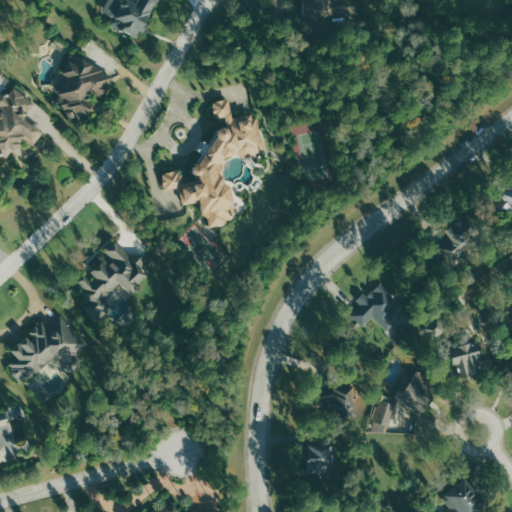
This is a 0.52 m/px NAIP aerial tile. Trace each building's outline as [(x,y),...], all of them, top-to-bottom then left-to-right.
[(139,0),(136,7),(122,0),(109,0),(103,12),(114,17),(109,25),(138,40),(157,0),(139,0)] [(358,19),(358,0),(307,0),(307,33),(335,33),(335,19),(358,19)] [(52,107),(87,121),(93,105),(86,102),(90,92),(104,98),(114,73),(73,56),(52,107)] [(25,119),(36,103),(14,88),(7,97),(1,93),(0,93),(0,159),(4,162),(13,150),(17,153),(26,141),(34,147),(44,133),(25,119)] [(234,215),(224,161),(226,158),(239,155),(242,157),(265,153),(259,120),(251,115),(234,118),(230,101),(228,100),(213,102),(215,114),(226,120),(228,128),(220,129),(201,164),(193,166),(194,175),(202,179),(180,183),(182,195),(184,205),(201,202),(203,216),(209,219),(210,228),(229,225),(234,215)] [(182,188),(180,172),(163,174),(165,189),(182,188)] [(509,216),(511,213),(511,185),(496,195),(509,216)] [(445,229),(450,239),(446,241),(453,253),(480,238),(468,217),(445,229)] [(138,256),(133,260),(121,244),(75,282),(88,297),(80,303),(97,323),(111,311),(102,300),(122,284),(130,294),(153,275),(138,256)] [(364,327),(374,317),(389,331),(394,325),(389,320),(404,305),(380,282),(359,304),(361,306),(352,315),(364,327)] [(11,351),(17,358),(7,366),(23,384),(55,356),(60,361),(71,352),(76,357),(87,347),(60,317),(48,328),(43,322),(11,351)] [(459,379),(494,370),(491,359),(483,361),(478,343),(452,349),(459,379)] [(511,355),(510,355),(498,374),(511,382),(511,355)] [(424,414),(439,384),(413,372),(399,402),(424,414)] [(335,384),(335,397),(326,396),(325,416),(360,417),(361,385),(335,384)] [(371,431),(389,433),(394,400),(382,398),(381,405),(375,404),(371,431)] [(0,462),(18,459),(8,412),(0,413),(0,462)] [(309,474),(334,473),(333,442),(308,443),(309,474)] [(443,497),(451,507),(445,511),(475,511),(486,504),(465,479),(443,497)]
